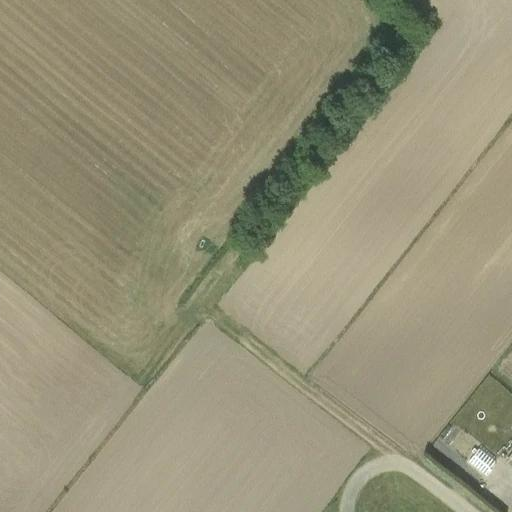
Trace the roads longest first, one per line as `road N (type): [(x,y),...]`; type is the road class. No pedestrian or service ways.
road 1 (track): [(211,313),(387,450),(393,463)]
road 2 (unclassified): [(468,511),(393,463),(361,476),(347,511)]
